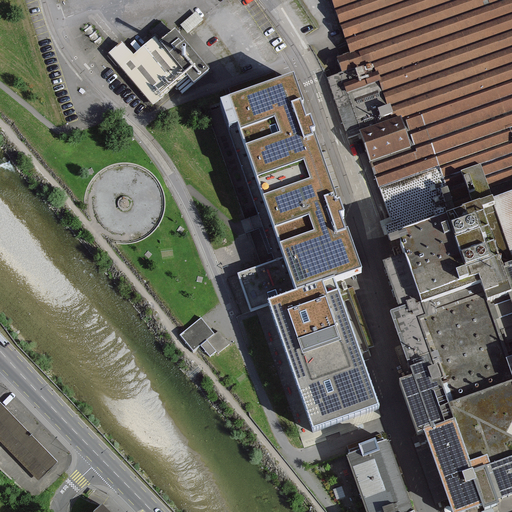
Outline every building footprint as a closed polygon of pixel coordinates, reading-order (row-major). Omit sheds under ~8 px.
[(511,0),(327,0),(348,57),(333,62),(347,101),(377,90),(389,125),(398,121),(409,153),(368,167),(389,229),(382,231),(386,243),(389,242),(488,208),(511,199),(511,0)] [(188,35),(204,22),(197,13),(181,26),(188,35)] [(124,44),(113,53),(157,102),(177,85),(183,92),(211,67),(179,30),(162,44),(157,38),(135,57),(124,44)] [(272,312),(257,318),(304,449),(382,423),(359,355),(368,352),(352,310),(361,307),(359,299),(349,302),(341,279),(365,271),(301,77),(298,78),(210,107),(263,266),(239,275),(251,312),(270,306),(272,312)] [(357,136),(368,167),(409,153),(398,121),(389,125),(357,136)] [(491,217),(511,274),(511,199),(488,208),(491,217)] [(476,222),(491,217),(488,208),(389,242),(398,266),(416,319),(475,299),(481,318),(506,309),(496,280),(476,222)] [(416,319),(398,266),(379,273),(396,322),(387,325),(410,390),(401,393),(419,445),(448,435),(441,416),(449,413),(416,319)] [(511,274),(496,280),(506,309),(511,324),(511,274)] [(475,299),(416,319),(449,413),(510,392),(504,375),(497,355),(511,350),(511,324),(506,309),(481,318),(475,299)] [(201,318),(181,335),(194,351),(201,346),(210,358),(216,352),(218,355),(231,345),(219,331),(215,334),(201,318)] [(448,435),(419,445),(442,511),(497,511),(511,507),(511,372),(504,375),(510,392),(449,413),(441,416),(448,435)] [(0,401),(0,436),(40,480),(58,463),(0,401)] [(392,441),(350,456),(369,511),(411,511),(416,510),(392,441)]
